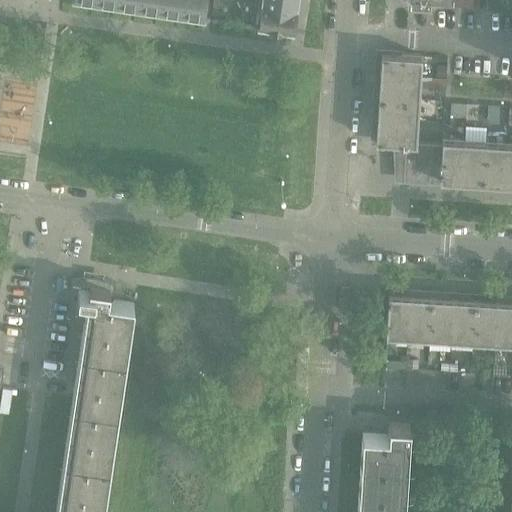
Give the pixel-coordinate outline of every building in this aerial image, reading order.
[(139,10),(140,0),(117,0),(117,6),(139,10)] [(160,13),(162,0),(140,0),(139,10),(160,13)] [(182,16),(184,0),(162,0),(160,13),(182,16)] [(204,19),(206,0),(184,0),(182,16),(204,19)] [(296,11),(297,0),(255,0),(255,5),(296,11)] [(293,32),(296,11),(255,5),(251,26),(292,32),(293,32)] [(382,52),(380,74),(420,77),(422,55),(382,52)] [(437,65),(436,78),(446,78),(446,66),(437,65)] [(420,77),(380,74),(379,96),(419,99),(420,77)] [(419,99),(379,96),(378,118),(418,121),(419,99)] [(416,143),(418,121),(378,118),(376,140),(394,141),(395,175),(417,177),(419,143),(416,143)] [(461,179),(464,140),(442,138),(442,144),(419,143),(417,177),(461,179)] [(486,141),(464,140),(461,179),(483,181),(486,141)] [(508,142),(486,141),(483,181),(505,182),(508,142)] [(91,314),(78,400),(61,511),(103,511),(134,303),(113,300),(115,284),(111,282),(104,279),(96,277),(92,276),(84,276),(80,276),(71,277),(69,295),(88,297),(86,313),(91,314)] [(410,294),(388,293),(386,333),(407,334),(410,294)] [(431,296),(410,294),(407,334),(429,336),(431,296)] [(453,297),(431,296),(429,336),(451,337),(453,297)] [(475,299),(453,297),(451,337),(472,339),(475,299)] [(497,300),(475,299),(472,339),(495,340),(497,300)] [(511,301),(497,300),(495,340),(511,341),(511,301)] [(405,359),(405,369),(407,369),(417,370),(418,360),(405,359)] [(399,511),(405,426),(410,426),(410,425),(389,423),(388,435),(363,433),(357,511),(399,511)]
